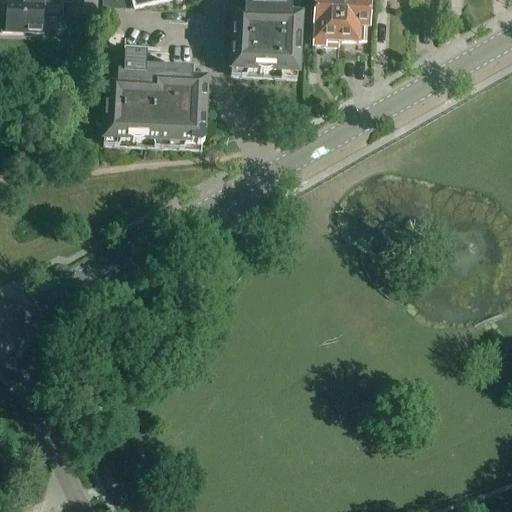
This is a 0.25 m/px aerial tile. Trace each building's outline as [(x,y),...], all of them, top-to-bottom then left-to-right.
[(92,0),(32,0),(32,7),(5,6),(5,22),(2,22),(1,35),(13,36),(13,33),(31,34),(31,36),(42,37),(43,6),(67,7),(66,23),(92,24),(92,0)] [(130,0),(133,12),(184,0),(130,0)] [(233,10),(230,81),(296,84),(299,13),(283,13),(283,0),(256,0),(257,3),(251,2),(250,11),(233,10)] [(342,2),(340,2),(328,2),(328,0),(314,0),(313,29),(314,29),(313,51),(323,51),(338,51),(338,47),(339,21),(341,21),(342,2)] [(340,0),(340,2),(342,2),(341,21),(339,21),(338,47),(357,48),(357,47),(365,47),(365,32),(366,32),(368,4),(367,4),(367,0),(340,0)] [(152,74),(152,61),(123,60),(122,80),(105,79),(104,110),(94,127),(103,133),(102,150),(201,155),(205,84),(190,83),(190,76),(152,74)]
